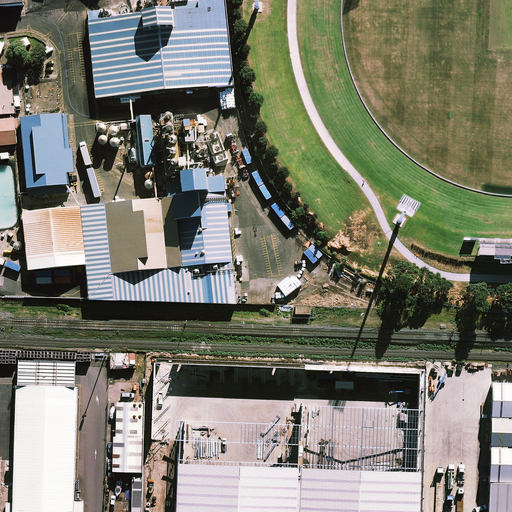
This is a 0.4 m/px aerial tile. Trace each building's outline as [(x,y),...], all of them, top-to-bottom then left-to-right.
[(295,11),(296,1),(283,0),(282,17),(291,17),(291,11),(295,11)] [(225,83),(219,29),(174,33),(173,13),(90,21),(98,96),(225,83)] [(16,62),(0,63),(0,105),(20,104),(16,62)] [(53,96),(51,80),(25,83),(26,99),(53,96)] [(72,181),(65,110),(21,114),(28,186),(72,181)] [(0,140),(17,139),(15,115),(0,116),(0,140)] [(178,134),(177,115),(158,116),(159,135),(178,134)] [(137,119),(141,149),(128,151),(130,164),(143,162),(143,168),(159,166),(153,117),(137,119)] [(194,129),(194,123),(187,123),(187,144),(198,144),(199,129),(194,129)] [(224,151),(218,133),(208,136),(214,155),(224,151)] [(228,259),(220,177),(176,181),(184,263),(228,259)] [(166,264),(160,196),(105,202),(112,270),(166,264)] [(511,197),(485,196),(483,244),(511,244),(511,197)] [(84,260),(79,204),(25,209),(31,265),(84,260)] [(511,245),(499,246),(500,259),(504,263),(511,263),(511,245)] [(311,307),(295,306),(295,315),(311,315),(311,307)] [(124,355),(111,354),(111,370),(124,370),(124,369),(131,369),(131,357),(124,357),(124,355)] [(75,359),(16,357),(16,375),(11,511),(74,511),(78,385),(74,385),(75,359)] [(416,511),(422,372),(147,361),(144,442),(176,444),(172,511),(416,511)] [(511,381),(489,381),(488,416),(511,416),(511,381)] [(142,400),(118,399),(115,468),(140,469),(142,400)] [(487,445),(511,446),(511,416),(488,416),(487,445)] [(511,446),(487,445),(486,481),(511,482),(511,446)] [(511,511),(511,482),(486,481),(484,511),(511,511)]
